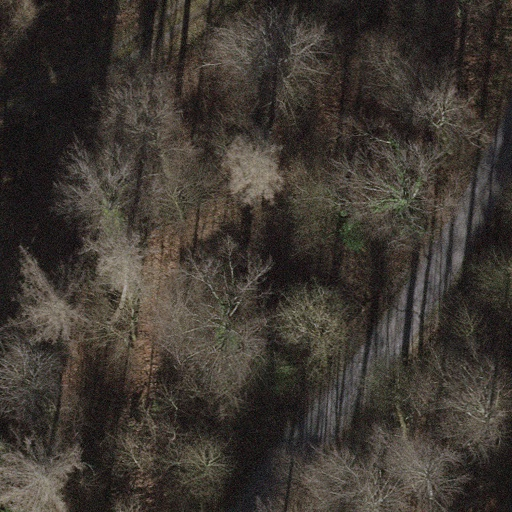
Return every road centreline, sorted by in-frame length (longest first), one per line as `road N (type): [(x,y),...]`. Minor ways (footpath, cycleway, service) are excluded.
road 1 (track): [(254,511),(428,294),(511,141)]
road 2 (track): [(0,102),(129,56),(214,0)]
